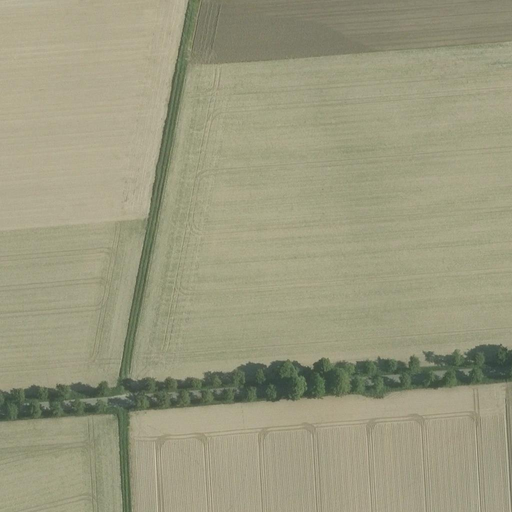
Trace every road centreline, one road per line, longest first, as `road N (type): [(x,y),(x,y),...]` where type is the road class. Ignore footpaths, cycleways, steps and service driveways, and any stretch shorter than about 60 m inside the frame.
road 1 (unclassified): [(511,372),(0,410)]
road 2 (track): [(196,0),(124,400)]
